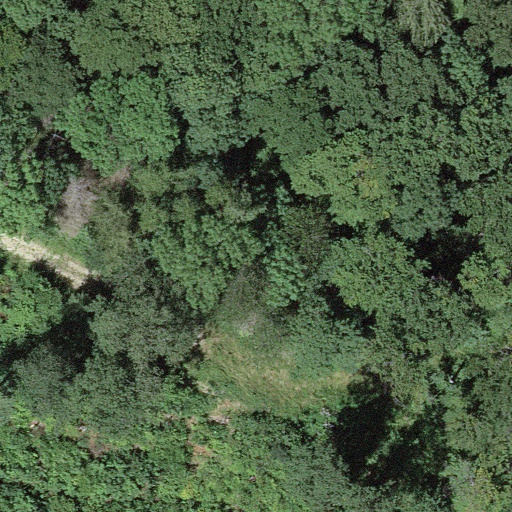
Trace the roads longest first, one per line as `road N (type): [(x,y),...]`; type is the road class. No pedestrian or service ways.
road 1 (track): [(0,233),(231,355),(396,382),(511,342)]
road 2 (track): [(396,382),(457,511)]
